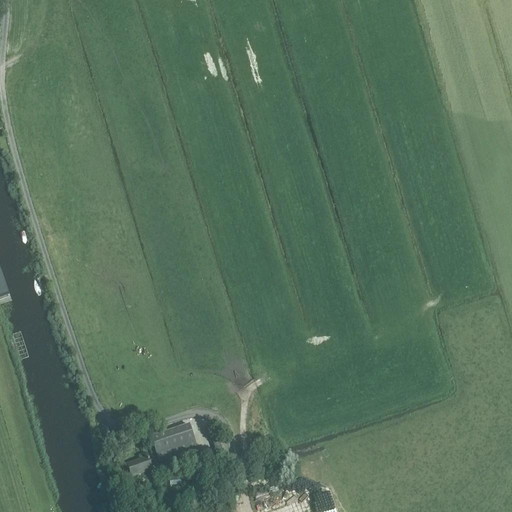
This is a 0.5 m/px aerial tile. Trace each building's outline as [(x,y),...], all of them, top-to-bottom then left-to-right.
[(0,304),(12,301),(0,263),(0,304)] [(36,359),(23,322),(10,326),(23,363),(36,359)] [(166,461),(197,451),(189,426),(165,434),(151,439),(159,463),(166,461)] [(224,441),(213,444),(219,463),(230,460),(224,441)] [(195,463),(200,461),(197,451),(166,461),(170,471),(195,463)] [(147,458),(127,465),(132,479),(152,472),(147,458)] [(200,463),(200,461),(195,463),(198,473),(204,471),(201,463),(200,463)] [(200,511),(230,511),(227,502),(200,511)]
